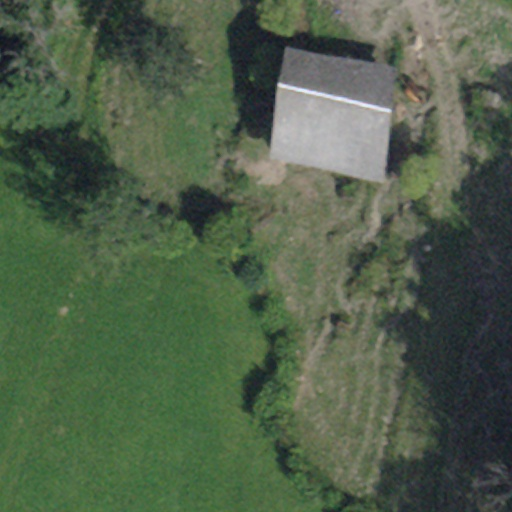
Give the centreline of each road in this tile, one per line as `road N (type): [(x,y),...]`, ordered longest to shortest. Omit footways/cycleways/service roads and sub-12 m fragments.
road 1 (track): [(403,511),(450,293),(457,204),(449,101),(422,0)]
road 2 (track): [(0,498),(94,217)]
road 3 (track): [(103,0),(84,86),(94,217)]
